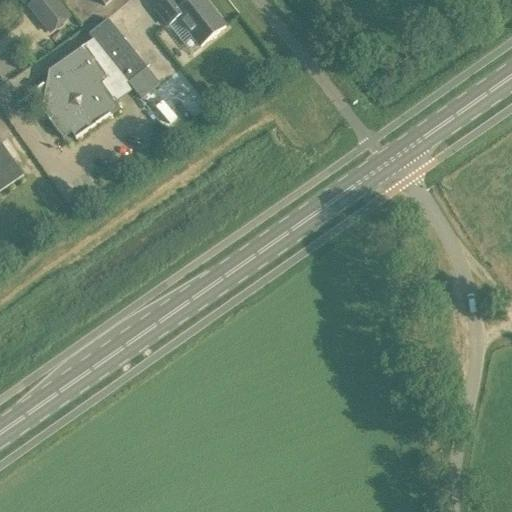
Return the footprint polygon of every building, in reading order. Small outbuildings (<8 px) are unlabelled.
[(71,18),(56,0),(35,0),(27,7),(49,35),(71,18)] [(179,0),(165,0),(154,9),(168,27),(177,19),(200,48),(225,28),(202,0),(189,0),(183,5),(179,0)] [(88,35),(127,84),(146,69),(107,20),(88,35)] [(75,140),(119,110),(101,85),(108,80),(84,47),(48,72),(41,110),(62,140),(71,134),(75,140)] [(0,192),(23,176),(0,143),(0,192)]
